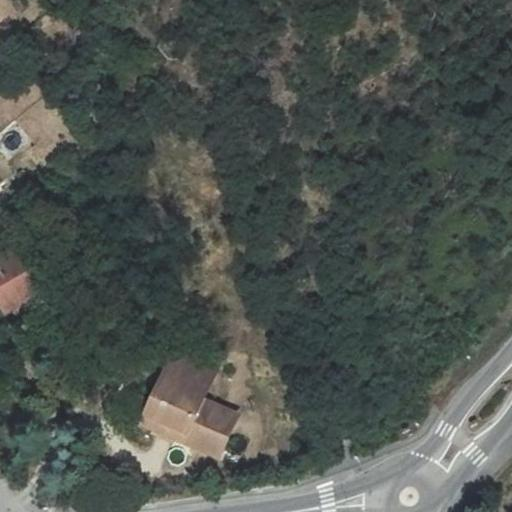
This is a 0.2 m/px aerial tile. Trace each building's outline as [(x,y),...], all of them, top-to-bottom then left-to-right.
[(164,37),(163,49),(173,50),(174,38),(164,37)] [(54,284),(28,244),(0,260),(0,301),(6,297),(14,309),(54,284)] [(182,350),(175,365),(213,384),(219,370),(182,350)] [(165,383),(150,412),(158,417),(153,427),(216,460),(238,418),(204,400),(213,384),(175,365),(165,383)] [(144,423),(153,427),(158,417),(150,412),(144,423)]
